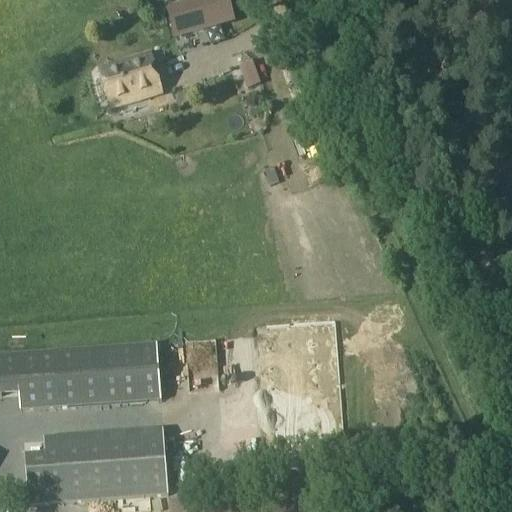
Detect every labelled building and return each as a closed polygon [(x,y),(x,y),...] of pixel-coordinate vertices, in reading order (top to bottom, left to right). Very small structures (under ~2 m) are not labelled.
[(212,0),(158,16),(165,43),(223,26),(215,0),(212,0)] [(110,110),(156,97),(160,95),(149,57),(100,71),(110,110)] [(196,84),(201,104),(250,90),(245,70),(196,84)] [(290,159),(279,161),(283,189),(294,187),(290,159)] [(267,331),(279,474),(347,468),(336,325),(267,331)] [(0,358),(0,398),(19,397),(20,413),(162,403),(158,347),(0,358)] [(44,464),(26,466),(29,511),(54,511),(166,504),(162,435),(44,445),(44,464)]
